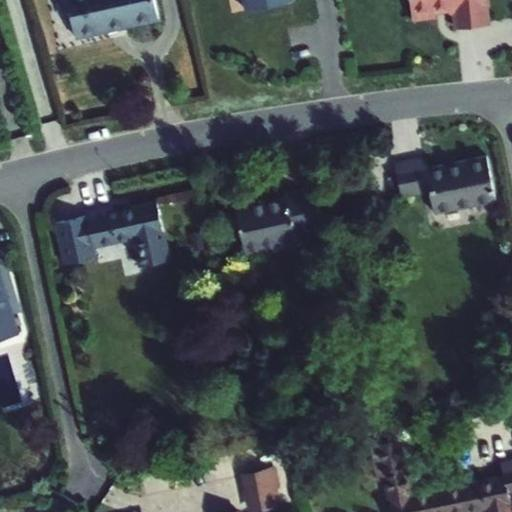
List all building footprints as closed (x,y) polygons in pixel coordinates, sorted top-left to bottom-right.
[(68,0),(76,37),(159,20),(154,0),(68,0)] [(243,0),(246,11),(291,1),(291,0),(243,0)] [(407,0),(410,15),(434,11),(432,6),(446,4),(447,7),(452,6),(455,23),(487,17),(483,0),(407,0)] [(424,158),(395,164),(401,196),(431,191),(434,213),(496,200),(486,156),(462,161),(462,164),(449,167),(448,164),(426,169),(424,158)] [(287,197),(237,207),(246,250),(295,239),(294,233),(324,227),(322,220),(328,219),(322,194),(317,195),(316,188),(286,194),(287,197)] [(96,255),(93,245),(139,236),(145,264),(170,259),(156,200),(113,210),(112,206),(87,211),(87,216),(55,224),(64,263),(96,255)] [(0,335),(16,331),(0,274),(0,335)] [(389,511),(481,511),(486,511),(511,511),(511,508),(509,495),(511,494),(511,461),(502,464),(504,476),(412,495),(401,441),(372,446),(379,482),(383,481),(389,511)] [(281,464),(248,472),(252,491),(276,486),(285,484),(281,464)] [(252,491),(255,506),(279,501),(276,486),(252,491)]
